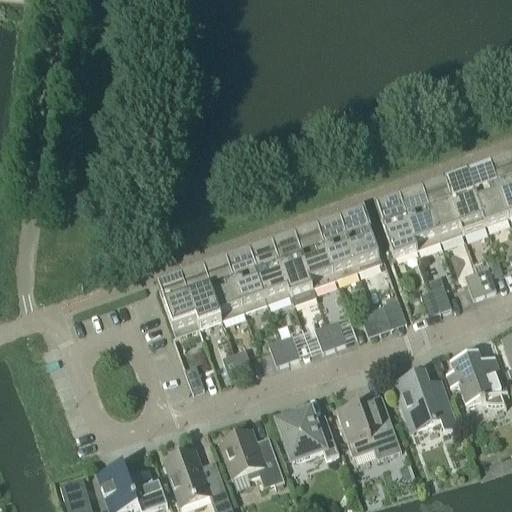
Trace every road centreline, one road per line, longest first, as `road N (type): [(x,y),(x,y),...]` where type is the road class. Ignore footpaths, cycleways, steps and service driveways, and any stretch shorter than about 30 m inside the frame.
road 1 (residential): [(160,426),(511,305)]
road 2 (residential): [(160,426),(130,337),(70,359)]
road 3 (residential): [(70,359),(104,445),(160,426)]
